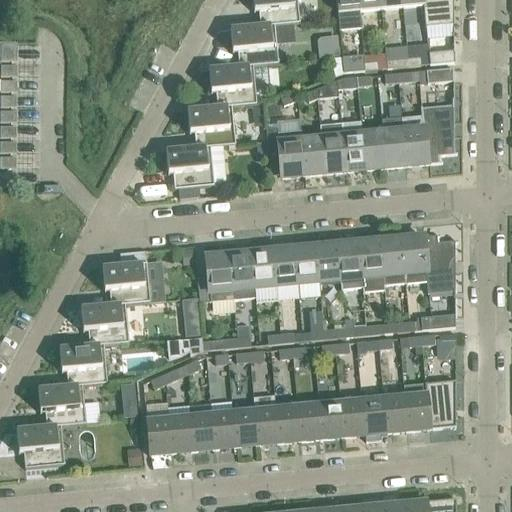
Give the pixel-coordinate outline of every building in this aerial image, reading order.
[(252,0),(254,15),(258,15),(260,28),(230,31),(230,32),(300,25),(297,0),(252,0)] [(361,31),(360,14),(358,0),(335,0),(339,33),(361,31)] [(379,0),(358,0),(360,14),(381,12),(379,0)] [(379,0),(381,12),(403,9),(401,0),(379,0)] [(423,0),(401,0),(403,9),(423,8),(424,7),(423,0)] [(423,0),(424,7),(423,8),(425,30),(426,30),(427,30),(427,29),(453,26),(453,0),(423,0)] [(300,25),(230,32),(232,56),(237,55),(238,69),(208,72),(208,73),(278,66),(275,28),(300,26),(300,25)] [(323,43),(320,47),(321,60),(339,58),(337,42),(323,43)] [(16,53),(1,47),(1,64),(17,64),(17,53),(16,53)] [(454,65),(453,52),(453,53),(428,55),(430,67),(454,65)] [(344,76),(365,73),(364,65),(364,58),(342,60),(344,76)] [(342,59),(331,60),(332,68),(335,70),(343,70),(342,59)] [(420,60),(407,61),(408,69),(421,68),(420,60)] [(407,61),(386,63),(387,71),(408,69),(407,61)] [(377,64),(364,65),(365,73),(378,72),(377,64)] [(278,66),(208,73),(211,96),(215,96),(217,110),(187,112),(187,113),(257,107),(253,69),(278,67),(278,66)] [(1,68),(0,79),(17,79),(17,68),(1,68)] [(453,71),(426,74),(427,86),(453,84),(453,71)] [(410,75),(397,76),(398,85),(411,84),(419,84),(418,74),(410,75)] [(398,85),(397,76),(384,78),(385,87),(398,85)] [(370,88),(370,79),(356,80),(357,89),(370,88)] [(344,81),(337,84),(337,93),(358,91),(357,89),(356,80),(344,81)] [(0,83),(0,94),(17,94),(17,84),(0,83)] [(337,84),(317,92),(320,100),(338,99),(337,93),(337,84)] [(308,105),(320,100),(317,92),(307,96),(305,96),(308,105)] [(296,104),(293,95),(280,100),(283,109),(296,104)] [(0,110),(16,110),(17,99),(0,99),(0,110)] [(257,107),(187,113),(189,137),(194,136),(195,150),(165,153),(166,154),(235,147),(232,110),(252,108),(257,107)] [(257,107),(252,108),(253,117),(264,116),(264,107),(257,107)] [(454,107),(421,110),(426,167),(442,166),(442,164),(440,164),(440,158),(457,157),(457,156),(454,156),(454,107)] [(406,169),(426,167),(421,110),(420,110),(421,119),(402,121),(406,169)] [(0,124),(16,125),(16,114),(0,114),(0,124)] [(381,123),(383,136),(386,171),(406,169),(402,121),(381,123)] [(361,125),(341,127),(345,175),(366,173),(362,138),(361,125)] [(325,177),(345,175),(341,127),(320,129),(322,142),(325,177)] [(0,140),(16,140),(16,129),(0,129),(0,140)] [(266,131),(268,155),(279,154),(281,181),(305,179),(301,143),(300,134),(277,136),(276,130),(266,131)] [(366,173),(386,171),(383,136),(362,138),(366,173)] [(322,142),(301,143),(305,179),(325,177),(322,142)] [(0,155),(16,156),(16,145),(0,144),(0,155)] [(266,145),(256,146),(258,159),(268,158),(266,145)] [(235,147),(166,154),(168,178),(173,177),(174,192),(214,188),(210,150),(235,148),(235,147)] [(0,170),(16,171),(16,160),(0,159),(0,170)] [(0,174),(0,191),(14,186),(16,186),(16,175),(0,174)] [(439,238),(423,240),(428,297),(455,294),(454,245),(457,245),(457,244),(440,245),(439,238)] [(427,297),(428,297),(423,240),(401,242),(405,287),(426,285),(427,297)] [(401,242),(380,244),(384,289),(405,287),(401,242)] [(384,293),(384,289),(380,244),(358,246),(362,291),(363,295),(384,293)] [(358,246),(337,248),(340,283),(341,293),(362,291),(358,246)] [(315,250),(318,285),(340,283),(337,248),(315,250)] [(315,250),(294,252),(297,287),(318,285),(315,250)] [(192,251),(181,252),(182,268),(193,267),(192,251)] [(294,252),(272,254),(275,289),(297,287),(294,252)] [(272,254),(251,256),(254,291),(255,301),(255,306),(277,304),(275,289),(272,254)] [(251,256),(229,258),(233,303),(255,301),(254,291),(251,256)] [(199,306),(233,303),(229,258),(206,260),(208,280),(197,281),(199,306)] [(102,270),(104,291),(104,294),(109,294),(110,308),(85,310),(80,311),(81,311),(85,311),(150,305),(147,266),(107,269),(102,270)] [(64,351),(95,348),(129,345),(125,308),(151,305),(150,305),(85,311),(81,311),(82,332),(83,335),(84,335),(88,335),(89,348),(64,351),(59,351),(59,352),(64,351)] [(198,314),(186,315),(187,327),(199,326),(198,314)] [(428,320),(429,333),(455,330),(455,317),(428,320)] [(429,333),(428,320),(420,321),(421,333),(429,333)] [(352,322),(344,323),(344,331),(353,331),(352,322)] [(397,336),(410,334),(409,325),(396,326),(397,336)] [(379,328),(366,329),(367,338),(380,337),(379,328)] [(353,331),(344,331),(345,340),(367,338),(366,329),(353,331)] [(344,331),(323,333),(324,342),(345,340),(344,331)] [(311,344),(324,342),(323,333),(310,335),(311,344)] [(293,336),(280,337),(281,347),(294,345),(293,336)] [(281,347),(280,337),(267,339),(268,348),(281,347)] [(421,339),(422,348),(435,347),(434,338),(421,339)] [(408,350),(422,348),(421,339),(407,341),(408,350)] [(193,341),(190,344),(190,346),(195,351),(197,351),(200,347),(200,340),(193,341)] [(238,351),(251,349),(250,340),(237,342),(238,351)] [(237,342),(208,344),(209,353),(238,351),(237,342)] [(392,351),(391,342),(378,343),(379,353),(392,351)] [(378,343),(356,345),(357,357),(365,356),(365,354),(379,353),(378,343)] [(42,392),(95,387),(108,386),(104,348),(129,346),(129,345),(95,348),(64,351),(59,352),(61,373),(61,376),(62,376),(66,375),(67,389),(42,391),(37,392),(38,392),(42,392)] [(349,355),(348,346),(335,348),(336,357),(349,355)] [(322,358),(336,357),(335,348),(321,349),(322,358)] [(306,359),(305,350),(292,352),(293,361),(306,359)] [(279,362),(293,361),(292,352),(278,353),(279,362)] [(263,363),(262,354),(249,356),(250,365),(263,363)] [(236,366),(250,365),(249,356),(235,357),(236,366)] [(228,367),(227,358),(214,359),(215,368),(228,367)] [(201,372),(197,363),(185,369),(188,377),(201,372)] [(179,381),(175,373),(163,378),(166,387),(179,381)] [(166,387),(163,378),(150,384),(154,392),(166,387)] [(425,387),(426,398),(430,432),(456,430),(455,384),(425,387)] [(16,433),(21,433),(86,426),(83,389),(95,388),(108,387),(108,386),(95,387),(42,392),(38,392),(40,413),(40,416),(41,416),(45,416),(46,430),(21,432),(16,432),(16,433)] [(134,387),(120,388),(121,399),(135,398),(134,387)] [(430,432),(426,398),(405,400),(408,434),(430,432)] [(274,399),(253,401),(254,414),(257,448),(279,446),(275,412),(274,399)] [(386,436),(408,434),(405,400),(383,402),(386,436)] [(386,436),(383,402),(362,404),(365,438),(366,445),(367,445),(367,444),(380,443),(379,437),(380,437),(386,436)] [(343,440),(365,438),(362,404),(340,406),(343,440)] [(343,440),(340,406),(318,408),(322,442),(343,440)] [(300,444),(322,442),(318,408),(297,410),(300,444)] [(300,444),(297,410),(275,412),(279,446),(300,444)] [(257,448),(254,414),(232,416),(235,450),(257,448)] [(214,452),(235,450),(232,416),(211,418),(214,452)] [(214,452),(211,418),(189,420),(192,454),(214,452)] [(171,456),(192,454),(189,420),(168,422),(171,456)] [(168,422),(146,424),(149,458),(171,456),(168,422)] [(86,427),(86,426),(21,433),(16,433),(18,454),(18,457),(20,457),(23,456),(25,472),(65,468),(61,429),(86,427)] [(141,451),(128,452),(129,470),(142,469),(141,451)] [(456,511),(456,502),(425,505),(426,511),(456,511)]
